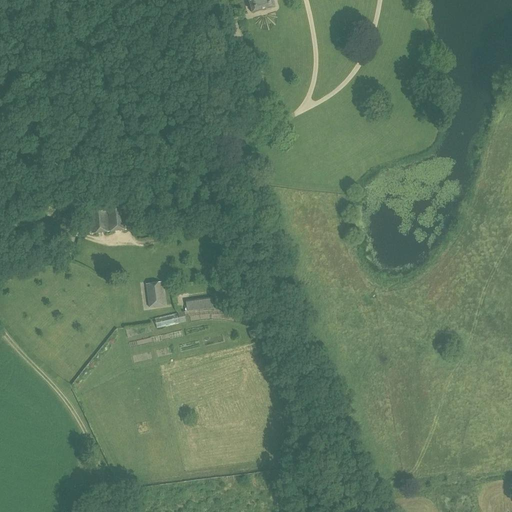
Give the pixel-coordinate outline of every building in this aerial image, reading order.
[(248,0),(252,12),(274,6),(272,0),(248,0)] [(212,193),(216,208),(224,206),(220,191),(212,193)] [(89,205),(92,234),(126,230),(123,202),(89,205)] [(77,212),(79,230),(88,229),(86,211),(77,212)] [(145,284),(149,308),(164,305),(162,282),(145,284)] [(212,297),(186,301),(187,311),(192,310),(199,309),(206,308),(214,308),(212,297)] [(184,320),(162,326),(164,336),(187,330),(184,320)] [(249,332),(253,340),(260,336),(257,328),(249,332)] [(206,350),(189,354),(190,360),(208,356),(206,350)]
